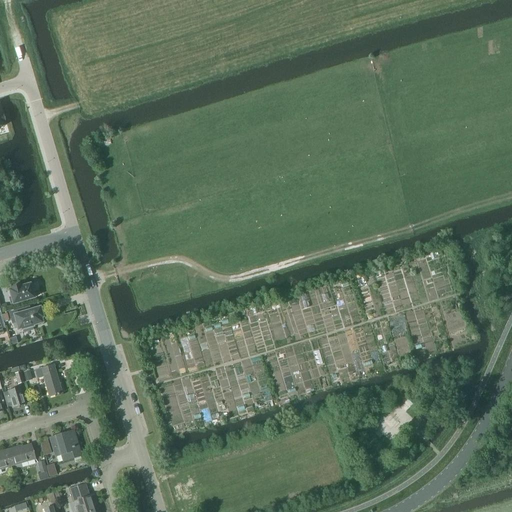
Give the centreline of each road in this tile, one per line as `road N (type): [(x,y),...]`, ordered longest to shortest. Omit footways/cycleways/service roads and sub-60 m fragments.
road 1 (tertiary): [(74,237),(142,450)]
road 2 (residential): [(74,237),(27,80),(0,88)]
road 3 (secondary): [(402,511),(427,496),(480,434),(511,360)]
road 4 (residential): [(0,435),(89,408),(106,461)]
